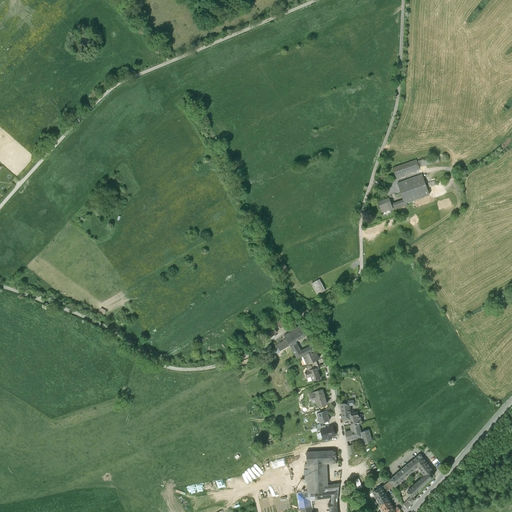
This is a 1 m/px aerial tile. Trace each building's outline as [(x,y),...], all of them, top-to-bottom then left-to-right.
[(441,153),(420,159),(422,165),(443,159),(441,153)] [(419,158),(396,166),(400,175),(423,167),(422,165),(420,159),(419,158)] [(401,181),(407,197),(408,201),(410,200),(432,192),(431,188),(429,182),(425,173),(401,181)] [(438,178),(429,182),(431,188),(440,185),(438,178)] [(393,196),(382,200),(385,210),(393,207),(396,206),(395,202),(393,196)] [(407,197),(395,202),(396,206),(393,207),(393,208),(410,202),(410,200),(408,201),(407,197)] [(323,278),(314,282),(321,294),(329,289),(323,278)] [(279,321),(284,327),(288,324),(283,318),(279,321)] [(287,335),(289,337),(293,344),(291,346),(297,343),(299,341),(310,333),(303,324),(287,335)] [(280,331),(275,325),(269,329),(274,336),(280,331)] [(287,340),(275,346),(277,349),(282,346),(284,349),(293,344),(289,337),(286,339),(287,340)] [(298,342),(297,343),(291,346),(298,358),(304,355),(316,349),(312,338),(307,340),(310,346),(302,350),(298,342)] [(321,359),(316,349),(304,355),(309,365),(312,364),(317,361),(321,359)] [(313,369),(306,372),(308,378),(312,376),(313,381),(321,379),(319,370),(318,368),(313,369)] [(323,390),(309,394),(311,400),(315,399),(318,407),(327,405),(323,390)] [(343,421),(351,420),(351,414),(350,406),(354,405),(354,400),(347,401),(347,404),(340,405),(343,421)] [(330,410),(321,413),(324,423),(333,421),(330,410)] [(351,414),(351,420),(352,425),(359,424),(362,423),(361,418),(359,418),(358,413),(351,414)] [(359,424),(352,425),(351,426),(352,431),(345,433),(347,441),(362,437),(361,433),(359,424)] [(321,430),(323,439),(336,436),(334,427),(321,430)] [(368,430),(361,433),(362,437),(364,445),(372,440),(368,430)] [(336,451),(306,452),(307,464),(323,464),(337,463),(336,451)] [(411,496),(412,497),(413,497),(420,490),(419,490),(420,490),(419,489),(430,478),(431,478),(432,478),(433,477),(433,476),(433,475),(433,474),(431,472),(432,471),(421,456),(421,455),(421,454),(420,454),(419,454),(418,455),(418,456),(399,472),(390,481),(394,485),(395,486),(417,467),(423,474),(425,475),(407,492),(411,496)] [(307,464),(304,465),(305,482),(308,482),(308,492),(309,493),(314,492),(314,493),(338,489),(339,484),(324,486),(323,464),(307,464)] [(382,487),(385,493),(394,485),(390,481),(382,487)] [(373,492),(376,499),(386,494),(385,493),(382,487),(373,492)] [(338,489),(314,493),(314,492),(309,493),(308,492),(298,494),(300,511),(337,511),(337,502),(338,489)] [(376,499),(380,506),(389,501),(386,494),(376,499)] [(226,510),(242,506),(240,501),(225,506),(226,510)] [(380,506),(383,511),(393,507),(389,501),(380,506)]
